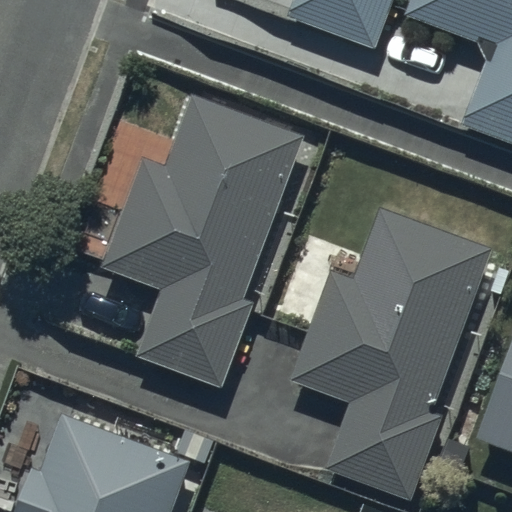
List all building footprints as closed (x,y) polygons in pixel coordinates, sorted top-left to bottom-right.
[(299,0),(292,21),(380,53),(399,0),(299,0)] [(511,0),(418,0),(410,22),(497,54),(469,128),(511,143),(511,0)] [(307,141),(201,102),(175,172),(148,162),(106,273),(164,294),(140,358),(227,390),(258,310),(245,305),(307,141)] [(496,252),(386,213),(360,284),(340,276),(301,384),(357,405),(332,476),(416,506),(448,419),(437,415),(496,252)] [(511,364),(478,456),(511,468),(511,364)] [(173,511),(190,468),(70,424),(50,480),(39,476),(25,511),(173,511)]
